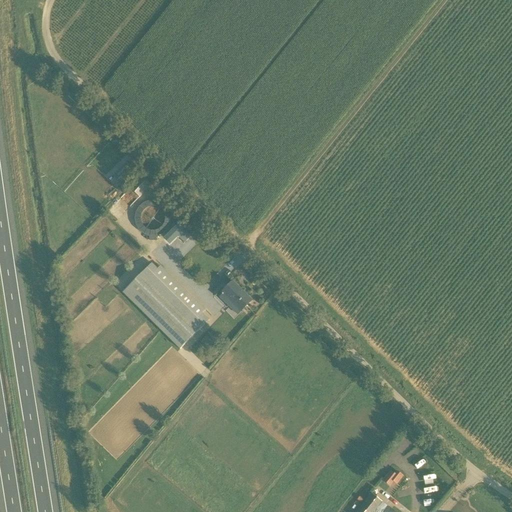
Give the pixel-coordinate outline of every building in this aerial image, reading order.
[(113,177),(122,186),(129,178),(136,171),(127,163),(113,177)] [(139,198),(151,185),(141,176),(130,189),(139,198)] [(156,201),(150,201),(143,204),(139,208),(136,213),(135,219),(136,226),(139,231),(144,235),(149,237),(149,242),(157,241),(157,237),(162,235),(167,232),(170,226),(171,219),(170,213),(167,208),(163,204),(156,201)] [(147,268),(123,293),(179,350),(204,325),(147,268)] [(231,303),(240,313),(252,301),(233,282),(218,297),(228,306),(231,303)] [(212,341),(206,347),(215,356),(221,350),(212,341)] [(391,471),(383,480),(390,486),(398,477),(391,471)] [(374,511),(382,502),(371,493),(356,511),(374,511)]
